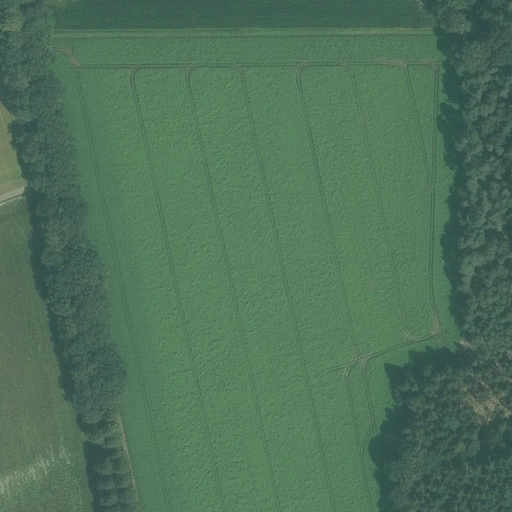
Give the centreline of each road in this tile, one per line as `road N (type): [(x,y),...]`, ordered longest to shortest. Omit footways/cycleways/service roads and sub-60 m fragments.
road 1 (unclassified): [(123,511),(56,180)]
road 2 (unclassified): [(56,180),(23,0)]
